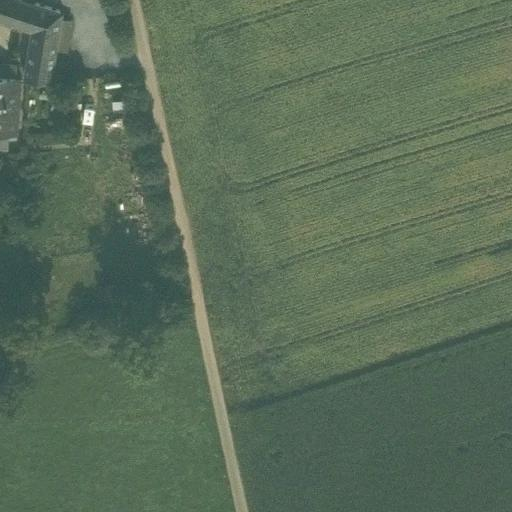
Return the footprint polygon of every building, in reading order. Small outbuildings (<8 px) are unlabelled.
[(0,0),(0,17),(11,21),(17,0),(0,0)] [(17,0),(11,21),(24,25),(32,0),(17,0)] [(61,10),(33,0),(32,0),(24,25),(31,28),(24,77),(52,78),(56,48),(60,15),(61,10)] [(73,17),(60,15),(56,48),(68,50),(73,17)] [(0,62),(0,73),(15,75),(16,63),(0,62)] [(20,75),(15,75),(0,73),(0,131),(9,132),(17,133),(20,75)] [(0,146),(8,147),(9,132),(0,131),(0,146)] [(117,282),(99,288),(104,302),(122,296),(117,282)]
